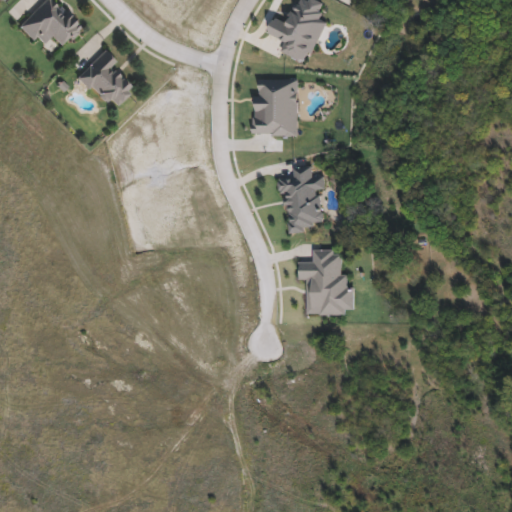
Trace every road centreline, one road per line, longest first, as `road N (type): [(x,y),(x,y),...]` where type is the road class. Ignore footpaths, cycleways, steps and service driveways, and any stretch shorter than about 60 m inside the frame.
road 1 (residential): [(249,0),(228,43),(219,110),(226,181),(261,257),(266,345)]
road 2 (residential): [(222,67),(172,52),(108,0)]
